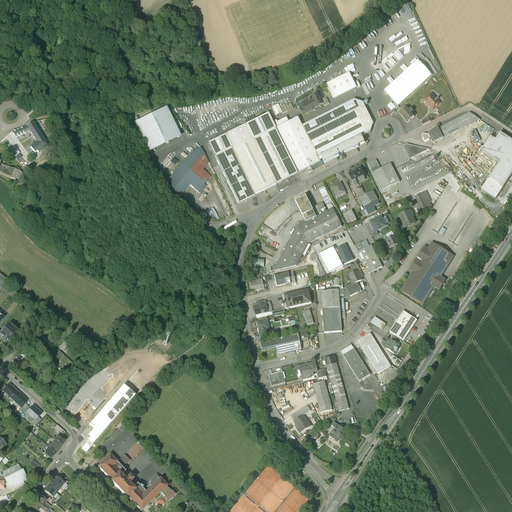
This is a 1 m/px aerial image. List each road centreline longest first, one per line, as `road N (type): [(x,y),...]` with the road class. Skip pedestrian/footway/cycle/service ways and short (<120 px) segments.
road 1 (unclassified): [(255,368),(238,293),(247,234),(282,196),(372,149)]
road 2 (track): [(390,0),(314,66),(165,99)]
road 3 (primary): [(511,233),(407,394)]
road 4 (unclassified): [(255,368),(333,347),(384,287)]
road 5 (unclassified): [(334,497),(279,427),(255,368)]
road 6 (residential): [(63,455),(77,435),(0,367)]
road 7 (primary): [(338,500),(407,394)]
road 8 (primary): [(407,394),(334,497)]
